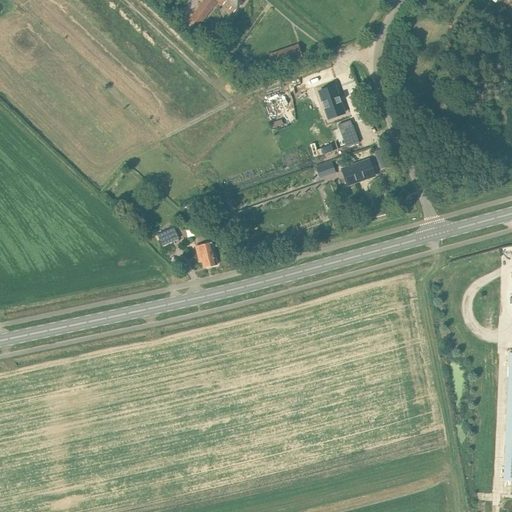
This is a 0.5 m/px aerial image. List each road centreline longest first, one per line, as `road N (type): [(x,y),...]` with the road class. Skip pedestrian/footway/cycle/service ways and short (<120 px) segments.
road 1 (secondary): [(0,343),(434,237)]
road 2 (track): [(223,195),(12,0)]
road 3 (track): [(223,195),(311,165),(332,223),(245,252),(231,214)]
road 4 (tertiary): [(434,237),(375,64),(396,0)]
road 5 (track): [(218,140),(65,0)]
road 6 (track): [(120,0),(243,113),(218,140)]
road 7 (track): [(0,39),(107,139),(133,111)]
